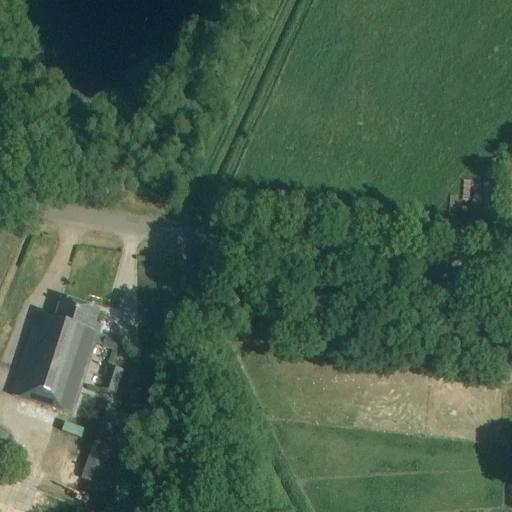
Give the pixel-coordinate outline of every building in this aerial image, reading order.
[(40,318),(13,399),(21,401),(17,414),(45,423),(49,410),(72,418),(102,328),(98,326),(103,313),(65,300),(57,324),(40,318)] [(106,338),(103,350),(117,355),(120,343),(106,338)] [(109,369),(101,391),(116,396),(124,374),(109,369)] [(112,491),(133,424),(113,418),(109,430),(99,427),(82,481),(112,491)] [(0,454),(8,435),(0,431),(0,454)] [(55,511),(49,499),(26,511),(55,511)]
